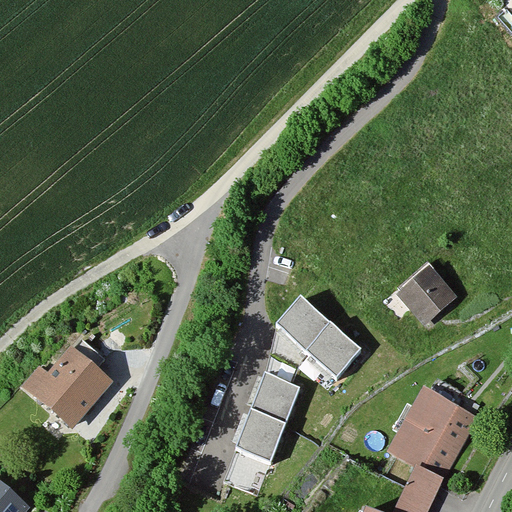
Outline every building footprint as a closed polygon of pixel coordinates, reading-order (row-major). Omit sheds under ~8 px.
[(458,296),(430,270),(400,300),(428,327),(458,296)] [(303,304),(278,332),(336,384),(361,355),(303,304)] [(112,384),(71,351),(49,377),(41,371),(25,391),(74,431),(112,384)] [(299,393),(264,379),(224,483),(260,496),(299,393)] [(431,511),(480,418),(423,389),(388,455),(411,467),(389,511),(431,511)] [(0,511),(25,511),(28,510),(0,487),(0,511)]
